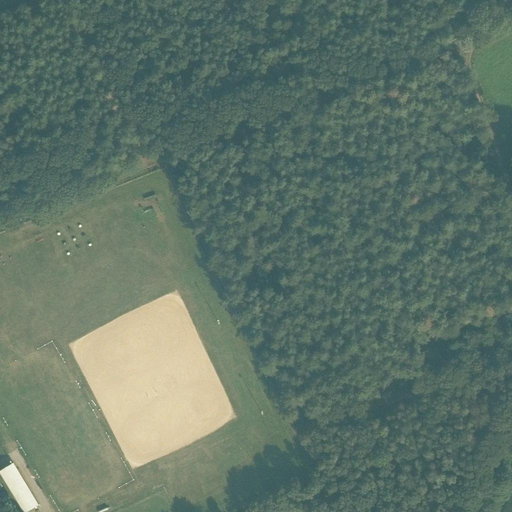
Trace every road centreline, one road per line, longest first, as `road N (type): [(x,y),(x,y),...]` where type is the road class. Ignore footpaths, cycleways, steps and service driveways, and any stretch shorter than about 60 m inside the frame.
road 1 (track): [(241,511),(305,479),(293,429),(511,354)]
road 2 (track): [(511,187),(460,45)]
